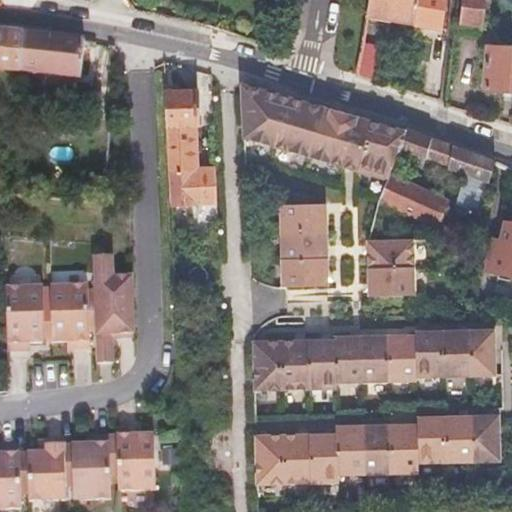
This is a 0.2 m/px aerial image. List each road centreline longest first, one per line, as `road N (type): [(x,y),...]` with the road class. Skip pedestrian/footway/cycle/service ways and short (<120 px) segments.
road 1 (residential): [(145,35),(148,368),(103,396),(0,408)]
road 2 (residential): [(511,146),(305,79)]
road 3 (residential): [(305,79),(145,35)]
road 4 (residential): [(145,35),(0,10)]
